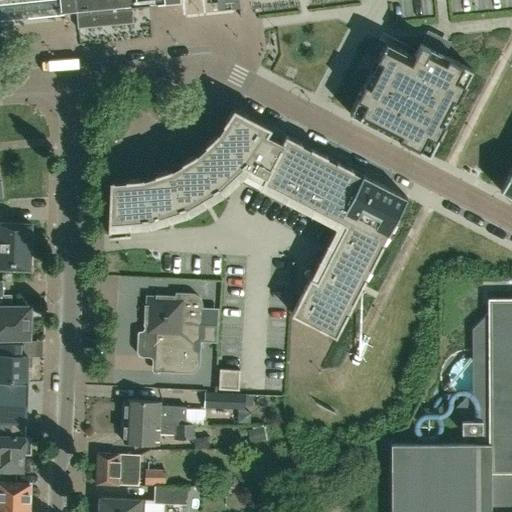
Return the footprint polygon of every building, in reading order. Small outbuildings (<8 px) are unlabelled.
[(181,3),(180,0),(74,0),(76,20),(77,28),(133,22),(132,7),(138,6),(164,3),(164,4),(181,3)] [(448,46),(447,46),(425,35),(424,37),(421,43),(420,43),(416,50),(413,56),(385,42),(385,43),(384,45),(349,113),(349,114),(429,154),(472,70),(443,55),(448,46)] [(240,176),(243,170),(261,179),(258,186),(335,226),(291,312),(335,335),(347,312),(339,308),(345,296),(352,300),(352,301),(353,301),(407,197),(285,134),(282,141),(266,133),(270,127),(233,107),(216,133),(194,153),(169,168),(141,177),(110,179),(108,222),(108,227),(150,224),(189,212),(223,192),(240,176)] [(511,175),(509,174),(500,191),(511,197),(511,175)] [(0,267),(30,268),(31,223),(0,221),(0,267)] [(422,324),(449,332),(468,263),(442,255),(422,324)] [(203,306),(202,306),(201,306),(201,302),(201,301),(201,300),(200,300),(200,299),(199,298),(199,297),(198,296),(197,296),(196,295),(195,294),(194,294),(193,294),(192,293),(177,292),(177,294),(157,293),(156,298),(150,303),(144,303),(143,325),(146,325),(145,332),(139,331),(138,332),(137,333),(137,351),(137,352),(137,353),(138,354),(139,356),(141,356),(142,356),(152,356),(152,355),(158,355),(157,371),(187,373),(189,373),(190,373),(191,373),(193,372),(194,372),(195,371),(196,371),(197,370),(198,369),(199,368),(199,367),(200,365),(200,364),(200,363),(203,306)] [(0,335),(28,336),(28,335),(32,332),(33,324),(28,321),(28,306),(10,306),(10,294),(0,294),(0,335)] [(511,511),(511,296),(489,297),(488,311),(488,312),(472,328),(472,389),(454,407),(461,415),(461,432),(475,431),(475,443),(391,444),(391,511),(511,511)] [(0,380),(27,382),(28,351),(23,351),(23,346),(0,345),(0,380)] [(220,369),(219,389),(239,390),(240,370),(220,369)] [(26,422),(27,382),(0,380),(0,421),(26,422)] [(245,409),(245,393),(204,391),(204,407),(245,409)] [(185,423),(186,406),(159,405),(160,400),(126,398),(125,419),(159,420),(176,423),(185,423)] [(194,439),(195,424),(185,423),(176,423),(159,420),(125,419),(124,441),(158,442),(158,433),(174,434),(174,439),(194,439)] [(251,441),(266,438),(263,426),(248,429),(251,441)] [(31,454),(32,435),(0,434),(0,470),(23,471),(24,454),(31,454)] [(138,483),(139,454),(97,452),(96,481),(138,483)] [(145,483),(155,484),(165,484),(165,470),(145,469),(145,483)] [(0,505),(29,507),(29,482),(0,481),(0,505)] [(165,485),(165,484),(155,484),(154,503),(186,504),(186,486),(165,485)] [(144,511),(145,499),(100,497),(100,504),(95,504),(94,511),(144,511)]
